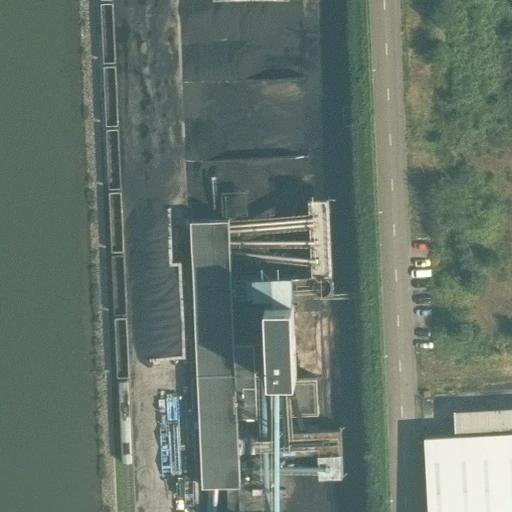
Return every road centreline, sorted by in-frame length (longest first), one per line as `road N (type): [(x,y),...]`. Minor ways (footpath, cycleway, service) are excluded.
road 1 (unknown): [(347,511),(355,418),(325,0)]
road 2 (unclassified): [(413,511),(393,0)]
